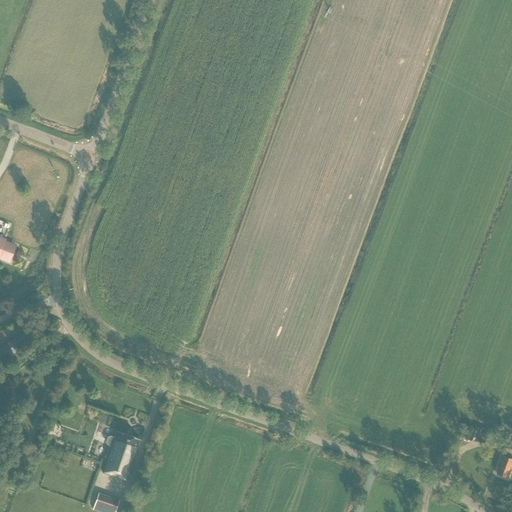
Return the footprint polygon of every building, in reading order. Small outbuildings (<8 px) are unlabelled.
[(0,256),(10,261),(15,247),(5,243),(6,239),(0,236),(0,256)] [(31,341),(25,333),(21,335),(21,334),(1,348),(10,360),(29,345),(28,343),(31,341)] [(476,442),(479,431),(472,429),(469,440),(476,442)] [(140,439),(116,431),(114,438),(110,436),(107,437),(106,442),(107,444),(111,446),(102,472),(125,481),(140,439)] [(511,441),(507,440),(503,450),(506,451),(504,456),(497,474),(508,478),(511,467),(511,458),(510,458),(511,453),(511,441)] [(100,511),(114,511),(118,501),(97,494),(92,509),(100,511)]
